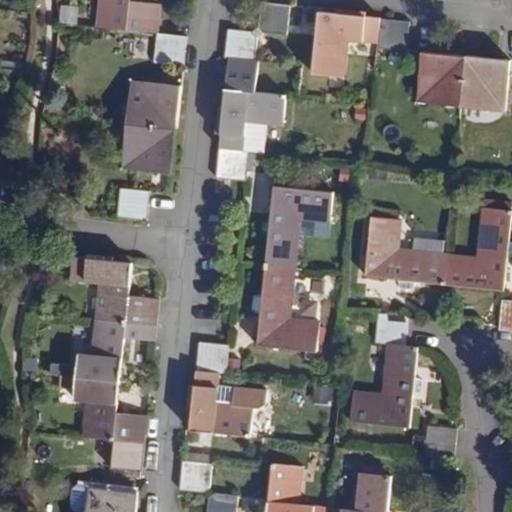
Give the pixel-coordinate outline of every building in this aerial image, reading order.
[(99,0),(97,24),(160,31),(163,1),(150,0),(99,0)] [(291,4),(261,1),(257,26),(263,32),(287,34),(291,4)] [(61,4),(60,23),(78,24),(79,5),(61,4)] [(379,43),(382,17),(352,14),(352,11),(320,7),(314,72),(344,75),(348,40),(379,43)] [(382,17),(379,43),(379,46),(409,49),(411,20),(382,17)] [(220,146),(245,149),(248,121),(283,124),(287,93),(255,90),(258,65),(254,65),(257,37),(250,31),(228,28),(224,61),(227,62),(225,87),(222,86),(218,117),(223,118),(220,146)] [(188,34),(160,31),(157,60),(185,62),(188,34)] [(417,102),(463,106),(467,55),(423,51),(417,102)] [(511,60),(467,55),(463,106),(506,110),(511,60)] [(128,121),(178,126),(183,83),(133,78),(128,121)] [(178,126),(128,121),(124,165),(174,169),(178,126)] [(245,149),(220,146),(216,176),(246,179),(249,149),(245,149)] [(260,264),(292,267),(297,217),(325,218),(328,188),(268,183),(265,216),(257,219),(256,229),(263,234),(260,264)] [(150,190),(121,187),(118,216),(147,219),(150,190)] [(478,254),(449,252),(446,283),(505,288),(509,255),(511,254),(511,239),(511,228),(511,207),(483,204),(478,254)] [(416,280),(446,283),(449,252),(399,247),(402,218),(371,215),(366,276),(398,279),(401,287),(412,288),(416,280)] [(100,316),(158,322),(161,293),(133,290),(136,256),(106,252),(106,258),(76,255),(74,277),(104,280),(100,316)] [(292,267),(260,264),(257,294),(250,296),(248,306),(255,311),(252,345),(312,350),(315,319),(287,316),(292,267)] [(511,300),(503,300),(500,325),(500,328),(511,329),(511,300)] [(387,344),(407,346),(410,316),(379,313),(376,343),(387,344)] [(158,322),(100,316),(96,352),(81,350),(78,373),(124,378),(129,334),(156,337),(158,322)] [(200,339),(197,371),(222,373),(225,374),(228,341),(200,339)] [(407,346),(387,344),(382,393),(355,391),(351,421),(411,425),(414,392),(420,392),(423,379),(417,377),(420,347),(407,346)] [(222,373),(197,371),(194,398),(190,398),(187,431),(254,436),(257,408),(263,408),(268,405),(270,389),(239,386),(236,404),(220,402),(222,373)] [(119,421),(124,378),(78,373),(76,394),(90,395),(87,435),(117,438),(146,441),(147,425),(119,421)] [(458,425),(429,423),(426,452),(455,455),(458,425)] [(146,441),(117,438),(114,463),(143,467),(146,441)] [(213,463),(184,461),(181,487),(205,489),(211,485),(213,463)] [(328,511),(329,503),(300,500),(303,463),(272,461),(267,511),(328,511)] [(366,461),(366,469),(377,470),(378,462),(366,461)] [(359,505),(329,503),(328,511),(390,511),(394,471),(388,471),(389,463),(378,462),(377,470),(366,469),(362,468),(359,505)] [(61,481),(57,511),(108,511),(112,486),(61,481)] [(237,511),(240,493),(216,491),(209,496),(207,511),(237,511)]
